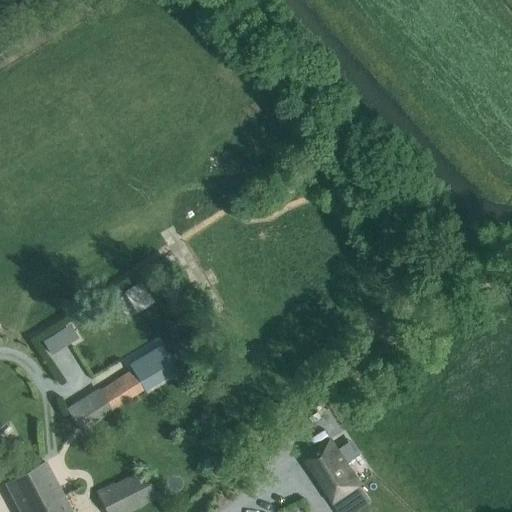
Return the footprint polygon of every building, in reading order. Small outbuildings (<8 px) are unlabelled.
[(116,295),(129,317),(154,303),(141,281),(116,295)] [(48,354),(76,337),(68,325),(41,341),(48,354)] [(128,374),(100,391),(112,411),(144,391),(146,395),(179,374),(162,347),(129,368),(134,376),(130,378),(128,374)] [(330,440),(303,457),(333,502),(360,485),(356,479),(342,457),(331,442),(330,440)] [(5,484),(19,511),(70,511),(45,463),(5,484)] [(140,472),(97,496),(105,511),(129,511),(154,499),(140,472)]
